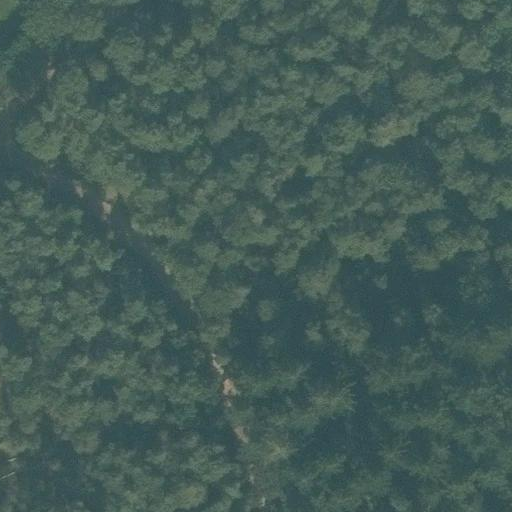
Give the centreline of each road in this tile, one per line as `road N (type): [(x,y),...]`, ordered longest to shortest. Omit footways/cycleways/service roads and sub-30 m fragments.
road 1 (track): [(128,236),(182,302),(274,511)]
road 2 (track): [(141,0),(0,113)]
road 3 (track): [(0,153),(128,236)]
